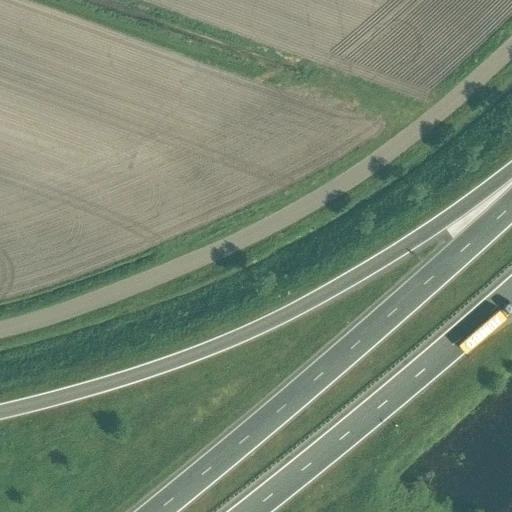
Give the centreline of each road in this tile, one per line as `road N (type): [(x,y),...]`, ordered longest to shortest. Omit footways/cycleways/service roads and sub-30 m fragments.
road 1 (unclassified): [(0,329),(130,288),(284,218),(408,138),(511,48)]
road 2 (trunk): [(511,179),(287,315),(128,376),(0,412)]
road 3 (trunk): [(511,203),(153,511)]
road 4 (trunk): [(248,511),(511,290)]
